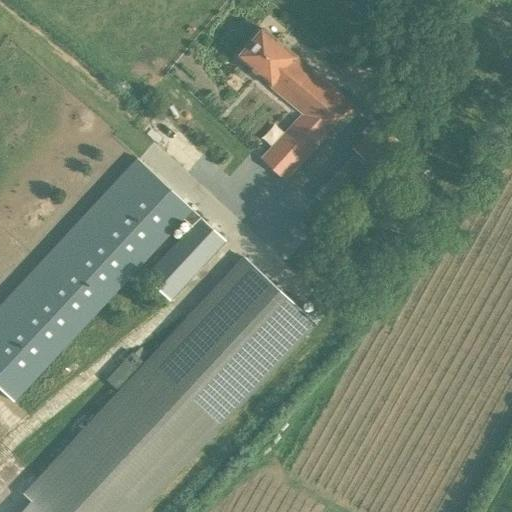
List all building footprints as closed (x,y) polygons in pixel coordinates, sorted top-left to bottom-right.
[(294,58),(262,31),(238,59),(271,87),(270,88),(301,115),(260,158),(285,180),(353,103),(297,55),(294,58)] [(317,196),(335,213),(400,144),(381,127),(317,196)] [(0,390),(14,404),(193,212),(137,160),(0,307),(0,390)] [(227,241),(219,233),(206,221),(201,215),(144,278),(170,302),(227,241)] [(246,256),(25,493),(45,511),(140,511),(317,323),(246,256)] [(107,380),(118,390),(143,362),(133,353),(107,380)]
